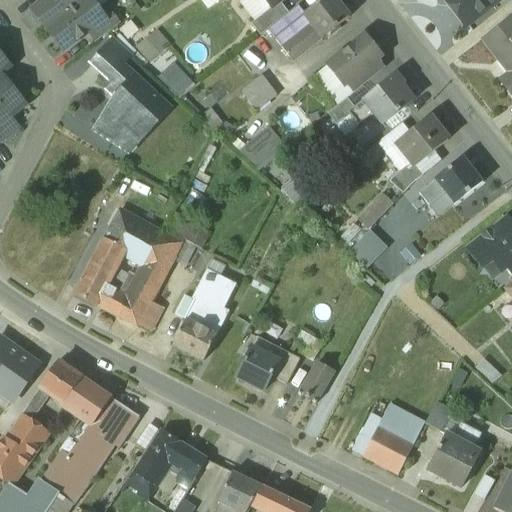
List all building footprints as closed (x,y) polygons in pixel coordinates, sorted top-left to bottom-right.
[(46,0),(32,11),(41,22),(43,20),(50,28),(47,30),(48,31),(88,0),(46,0)] [(89,0),(88,0),(48,31),(49,32),(51,30),(58,38),(55,40),(63,51),(89,32),(88,31),(104,19),(103,18),(89,0)] [(202,0),(208,8),(219,0),(202,0)] [(263,0),(271,9),(272,10),(280,3),(283,0),(263,0)] [(321,0),(304,14),(303,15),(311,25),(282,49),(293,63),(323,39),(322,39),(349,18),(334,0),(321,0)] [(447,0),(466,23),(495,0),(447,0)] [(288,14),(280,3),(272,10),(271,9),(251,25),(260,36),(268,30),(288,14)] [(288,14),(268,30),(282,49),(311,25),(303,15),(304,14),(298,6),(288,14)] [(104,19),(88,31),(89,32),(96,42),(119,25),(109,13),(103,18),(104,19)] [(511,19),(483,41),(509,73),(500,81),(511,96),(511,19)] [(363,36),(327,66),(344,86),(347,84),(374,61),(379,57),(363,36)] [(131,55),(114,39),(91,63),(108,79),(121,65),(122,65),(131,55)] [(10,67),(0,55),(0,74),(0,75),(10,67)] [(374,61),(347,84),(354,93),(382,71),(374,61)] [(122,65),(121,65),(108,79),(113,84),(108,89),(117,98),(95,131),(114,143),(124,127),(139,141),(169,109),(122,65)] [(0,74),(0,125),(9,118),(25,105),(0,75),(0,74)] [(261,76),(241,92),(257,112),(277,96),(261,76)] [(396,77),(354,109),(356,111),(350,116),(351,117),(359,126),(373,115),(382,126),(413,102),(402,88),(403,86),(396,77)] [(347,99),(327,114),(337,128),(351,117),(350,116),(356,111),(354,109),(347,99)] [(9,118),(0,125),(0,142),(18,128),(9,118)] [(429,118),(396,145),(410,163),(414,168),(416,167),(448,141),(429,118)] [(410,163),(396,145),(384,154),(399,172),(410,163)] [(462,159),(434,181),(435,182),(419,194),(428,206),(444,193),(454,206),(481,184),(462,159)] [(414,168),(410,163),(399,172),(389,182),(403,195),(412,185),(423,176),(416,167),(414,168)] [(382,195),(368,211),(377,219),(392,204),(382,195)] [(154,230),(120,211),(111,229),(129,238),(144,247),(154,230)] [(377,219),(368,211),(358,221),(367,230),(377,219)] [(129,293),(126,298),(127,298),(116,318),(129,325),(136,311),(155,322),(162,309),(151,303),(174,260),(185,266),(195,247),(201,250),(209,235),(172,213),(161,233),(161,234),(151,251),(142,268),(129,293)] [(511,227),(507,220),(468,250),(482,268),(492,260),(501,272),(507,267),(511,263),(511,227)] [(111,229),(75,296),(116,318),(127,298),(126,298),(122,295),(104,286),(119,256),(129,238),(111,229)] [(161,234),(154,230),(144,247),(151,251),(161,234)] [(129,238),(119,256),(142,268),(151,251),(144,247),(129,238)] [(218,280),(206,274),(192,300),(196,302),(173,347),(203,362),(229,312),(224,310),(237,286),(219,277),(218,280)] [(155,322),(136,311),(129,325),(148,335),(155,322)] [(4,337),(0,342),(0,396),(10,404),(40,364),(4,337)] [(274,360),(252,349),(237,379),(264,393),(271,378),(284,353),(279,351),(274,360)] [(284,353),(271,378),(287,386),(299,361),(284,353)] [(59,363),(39,390),(49,397),(61,405),(63,406),(81,379),(59,363)] [(333,374),(317,365),(299,397),(302,398),(303,397),(314,403),(313,404),(316,406),(333,374)] [(81,379),(63,406),(61,405),(60,407),(73,416),(92,387),(81,379)] [(95,389),(92,387),(73,416),(83,423),(71,441),(77,445),(66,462),(86,475),(94,462),(97,464),(112,442),(114,444),(119,436),(124,439),(138,418),(105,396),(105,395),(104,392),(99,388),(95,389)] [(39,390),(27,408),(37,414),(49,397),(39,390)] [(451,412),(436,404),(425,426),(440,433),(448,419),(451,412)] [(424,426),(388,408),(378,428),(413,447),(424,426)] [(22,417),(0,445),(0,471),(13,481),(46,435),(22,417)] [(447,437),(472,450),(480,436),(448,419),(440,433),(447,437)] [(413,447),(378,428),(372,439),(363,456),(400,476),(415,448),(413,447)] [(180,444),(160,432),(134,472),(135,472),(152,484),(153,485),(164,469),(180,444)] [(361,433),(352,450),(363,456),(372,439),(361,433)] [(428,473),(461,490),(480,454),(472,450),(447,437),(428,473)] [(180,444),(164,469),(177,478),(193,453),(180,444)] [(206,461),(193,453),(177,478),(185,482),(190,485),(206,461)] [(152,484),(135,472),(126,484),(146,495),(152,484)] [(261,487),(232,474),(217,503),(236,511),(246,511),(251,506),(261,487)] [(474,495),(484,501),(494,481),(485,476),(474,495)] [(7,487),(0,497),(0,511),(46,511),(59,494),(37,479),(24,498),(7,487)] [(511,511),(511,479),(497,506),(509,511),(511,511)] [(261,487),(251,506),(259,510),(262,511),(279,511),(286,499),(261,487)] [(308,511),(309,509),(286,499),(279,511),(308,511)]
